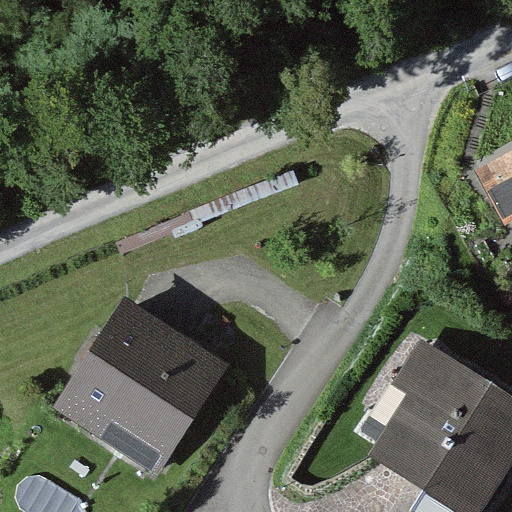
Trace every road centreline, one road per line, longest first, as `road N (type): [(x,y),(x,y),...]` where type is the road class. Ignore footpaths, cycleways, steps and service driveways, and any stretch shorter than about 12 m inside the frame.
road 1 (residential): [(0,249),(511,31)]
road 2 (residential): [(352,319),(224,511)]
